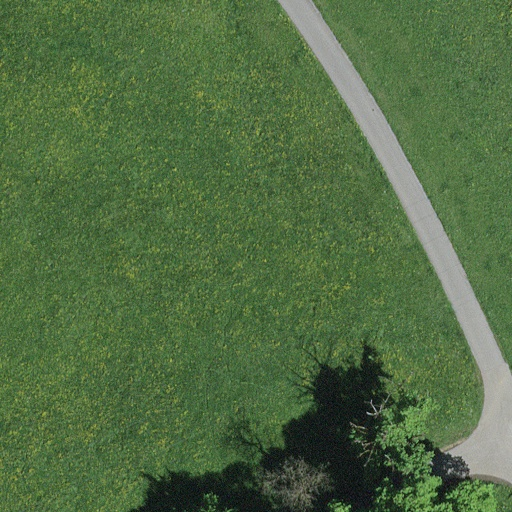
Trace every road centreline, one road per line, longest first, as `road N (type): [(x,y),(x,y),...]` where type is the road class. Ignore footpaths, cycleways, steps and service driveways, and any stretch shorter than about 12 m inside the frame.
road 1 (track): [(290,0),(404,182),(511,410)]
road 2 (track): [(511,439),(362,511)]
